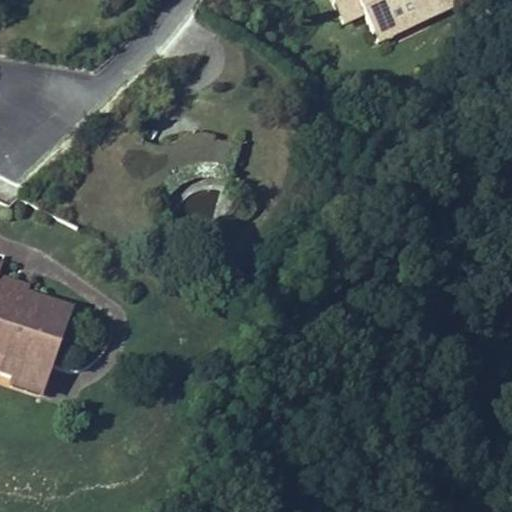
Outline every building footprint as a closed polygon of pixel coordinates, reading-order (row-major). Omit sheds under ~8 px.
[(341,0),(319,0),(333,28),(351,19),(341,0)] [(341,0),(351,19),(363,43),(426,11),(431,21),(469,2),(467,0),(341,0)] [(368,53),(431,21),(426,11),(363,43),(368,53)] [(0,368),(13,373),(33,381),(48,340),(51,341),(65,304),(26,289),(24,293),(9,287),(11,281),(0,277),(2,272),(0,271),(0,368)] [(24,293),(26,289),(29,282),(2,272),(0,277),(11,281),(9,287),(24,293)] [(60,345),(51,341),(48,340),(33,381),(13,373),(9,383),(41,395),(60,345)]
